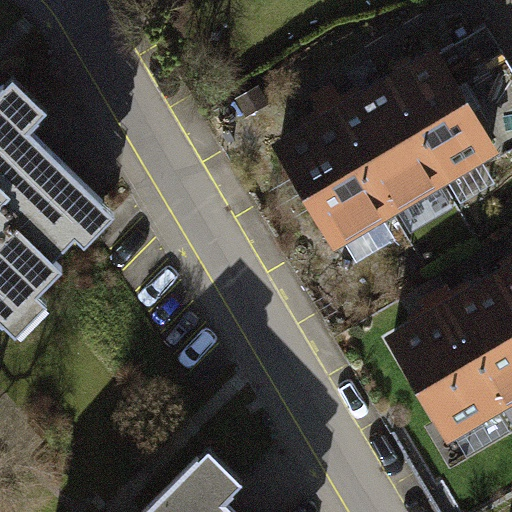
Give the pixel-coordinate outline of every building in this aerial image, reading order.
[(154,0),(168,23),(206,0),(154,0)] [(385,104),(443,209),(499,178),(441,73),(385,104)] [(385,104),(330,134),(387,239),(443,209),(385,104)] [(0,360),(13,373),(41,345),(25,329),(52,301),(46,295),(72,269),(85,282),(111,255),(16,161),(38,139),(9,109),(0,118),(0,360)] [(330,134),(273,165),(331,270),(387,239),(330,134)] [(511,279),(488,294),(511,333),(511,279)] [(437,324),(500,429),(511,422),(511,333),(488,294),(437,324)] [(381,358),(444,463),(500,429),(437,324),(381,358)] [(225,511),(241,497),(211,467),(167,511),(225,511)]
